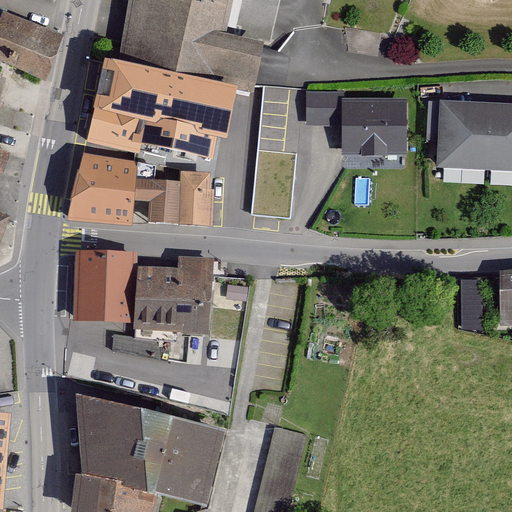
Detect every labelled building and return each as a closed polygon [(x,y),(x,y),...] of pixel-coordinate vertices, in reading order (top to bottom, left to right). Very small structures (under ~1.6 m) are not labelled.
[(139,0),(125,74),(256,100),(266,49),(223,40),(231,0),(139,0)] [(5,19),(0,33),(0,61),(45,79),(55,33),(5,19)] [(125,74),(110,71),(93,150),(132,160),(134,152),(216,167),(220,146),(246,150),(243,181),(276,182),(280,151),(272,150),(276,126),(259,125),(264,102),(256,100),(125,74)] [(336,124),(337,90),(309,89),(308,123),(336,124)] [(511,109),(431,105),(429,141),(442,142),(440,171),(511,176),(511,109)] [(412,158),(411,107),(348,108),(349,158),(369,158),(369,165),(393,165),(393,158),(412,158)] [(11,160),(0,156),(0,252),(12,216),(0,211),(0,168),(7,171),(11,160)] [(138,170),(86,164),(69,219),(132,226),(135,208),(153,210),(158,169),(138,167),(138,170)] [(183,181),(183,191),(179,224),(213,226),(216,199),(211,198),(212,182),(183,181)] [(183,191),(159,190),(157,222),(179,224),(183,191)] [(216,303),(218,267),(185,265),(184,278),(142,276),(141,299),(216,303)] [(77,293),(136,294),(136,268),(78,267),(77,293)] [(483,327),(482,278),(463,278),(464,327),(483,327)] [(77,293),(77,320),(135,322),(136,294),(77,293)] [(215,337),(216,303),(141,299),(140,334),(215,337)] [(159,345),(118,338),(115,355),(121,356),(119,369),(142,373),(144,360),(156,362),(159,345)] [(88,483),(163,501),(207,511),(225,434),(80,400),(88,483)] [(6,511),(13,418),(0,416),(0,511),(6,511)] [(291,511),(310,439),(281,432),(261,511),(291,511)] [(160,511),(163,501),(88,483),(80,511),(160,511)]
